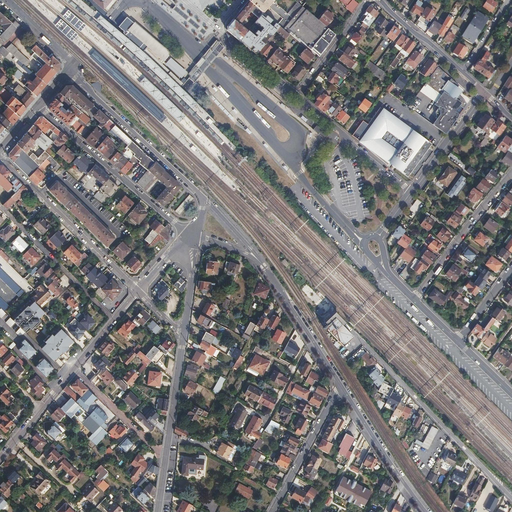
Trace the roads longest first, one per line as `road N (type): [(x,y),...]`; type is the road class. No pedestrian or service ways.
road 1 (unclassified): [(362,343),(511,500)]
road 2 (residential): [(138,291),(0,457)]
road 3 (residential): [(186,233),(37,106)]
road 4 (residential): [(0,155),(138,291)]
road 5 (residential): [(202,196),(68,71)]
road 6 (residential): [(158,511),(183,336)]
road 7 (residential): [(511,171),(413,299)]
road 8 (residential): [(297,94),(411,192)]
road 9 (residential): [(272,511),(340,385)]
road 10 (residential): [(340,385),(264,267)]
road 11 (residential): [(411,192),(484,92)]
